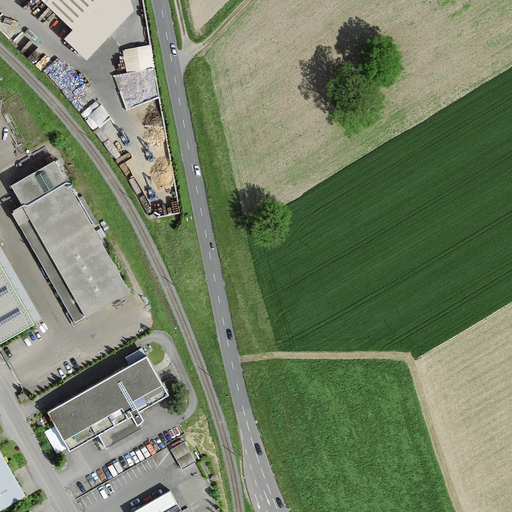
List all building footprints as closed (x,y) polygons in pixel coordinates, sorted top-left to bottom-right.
[(17,0),(88,64),(135,13),(130,0),(17,0)] [(121,90),(127,112),(165,101),(149,46),(123,54),(129,75),(122,77),(126,88),(121,90)] [(88,117),(99,130),(113,118),(102,105),(88,117)] [(13,216),(76,325),(131,293),(55,163),(12,188),(24,209),(13,216)] [(0,346),(35,326),(0,263),(0,346)] [(170,398),(146,358),(48,415),(71,455),(100,438),(107,449),(141,430),(139,428),(146,424),(141,415),(170,398)] [(171,441),(181,465),(196,458),(186,434),(171,441)] [(0,511),(1,511),(26,499),(0,454),(0,511)] [(137,511),(181,511),(170,493),(137,511)]
